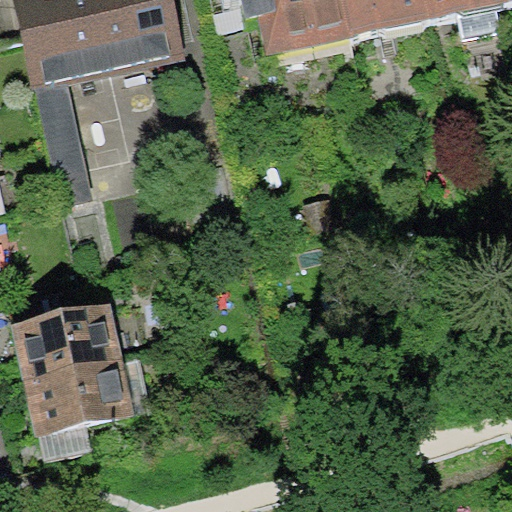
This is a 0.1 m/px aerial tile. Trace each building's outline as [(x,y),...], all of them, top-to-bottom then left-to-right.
[(0,0),(0,51),(25,46),(15,0),(0,0)] [(15,0),(25,46),(52,168),(77,162),(60,85),(180,59),(167,0),(15,0)] [(348,31),(340,0),(238,0),(245,32),(260,28),(264,49),(348,31)] [(340,0),(348,31),(350,42),(380,36),(377,25),(426,14),(422,0),(340,0)] [(494,11),(507,9),(504,0),(422,0),(426,14),(428,26),(457,19),(462,40),(499,32),(494,11)] [(105,313),(16,332),(19,344),(28,386),(116,367),(105,313)] [(84,431),(128,421),(116,367),(28,386),(31,401),(44,463),(89,453),(84,431)]
